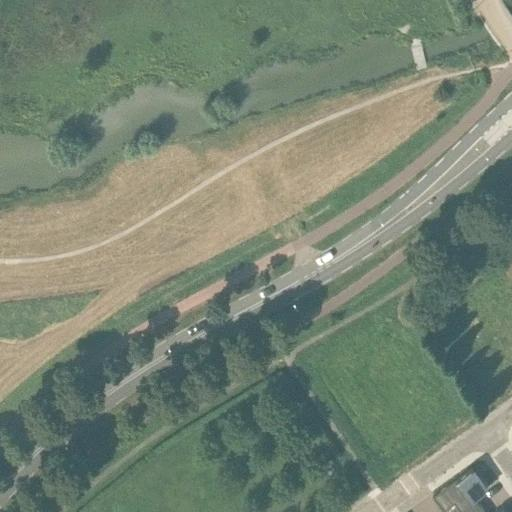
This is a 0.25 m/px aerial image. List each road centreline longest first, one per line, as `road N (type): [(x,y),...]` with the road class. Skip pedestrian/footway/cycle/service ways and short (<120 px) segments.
road 1 (tertiary): [(0,489),(119,386),(370,238)]
road 2 (tertiary): [(511,100),(370,238)]
road 3 (tertiary): [(370,238),(413,215),(511,137)]
road 4 (residential): [(379,511),(488,432)]
